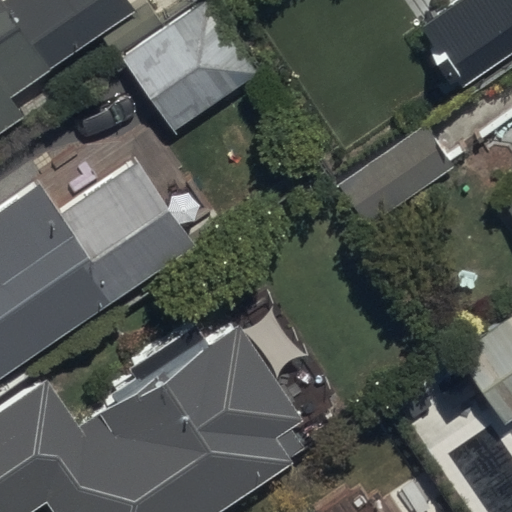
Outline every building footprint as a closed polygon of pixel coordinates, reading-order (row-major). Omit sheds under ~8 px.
[(0,0),(0,102),(14,94),(0,74),(88,16),(100,35),(108,30),(163,112),(247,56),(210,0),(160,0),(150,7),(145,0),(0,0)] [(511,0),(420,0),(410,7),(457,77),(511,40),(511,0)] [(445,154),(415,110),(329,170),(359,213),(445,154)] [(0,355),(185,226),(129,145),(54,197),(29,161),(0,181),(0,355)] [(511,182),(498,192),(511,211),(511,182)] [(511,397),(511,292),(449,340),(499,407),(511,397)] [(185,511),(283,445),(298,435),(282,412),(294,403),(229,308),(200,327),(187,308),(124,352),(129,360),(102,378),(108,386),(71,412),(38,364),(0,390),(0,501),(4,508),(41,483),(51,498),(30,511),(185,511)] [(449,354),(371,404),(417,475),(494,424),(449,354)] [(324,511),(314,497),(291,511),(324,511)]
